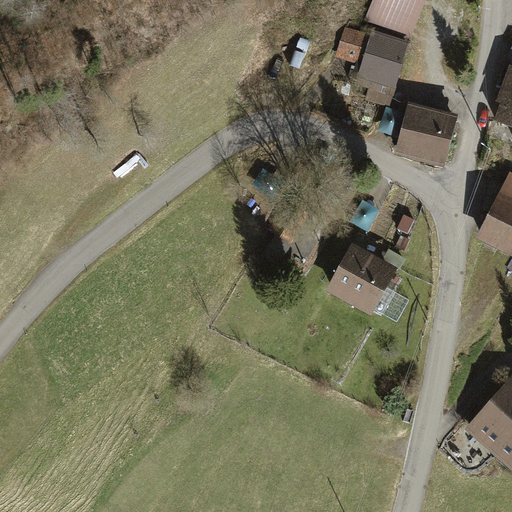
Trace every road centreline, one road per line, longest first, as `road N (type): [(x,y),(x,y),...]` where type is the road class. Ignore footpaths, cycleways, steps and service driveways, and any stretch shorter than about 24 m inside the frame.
road 1 (unclassified): [(0,342),(60,272),(235,134),(281,127),(332,141),(452,208)]
road 2 (unclassified): [(452,208),(449,296),(404,511)]
road 3 (residential): [(452,208),(495,0)]
